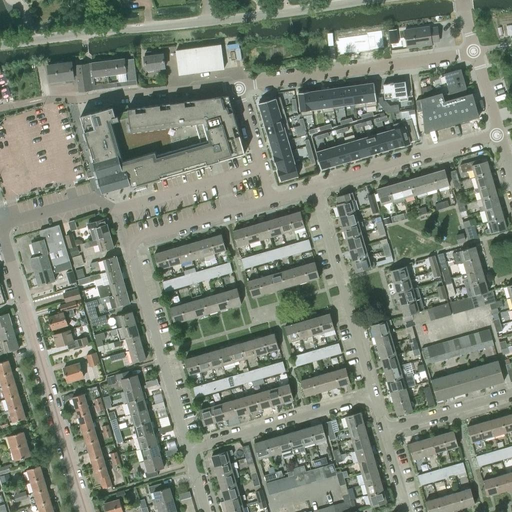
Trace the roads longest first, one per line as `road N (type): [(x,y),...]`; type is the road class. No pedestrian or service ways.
road 1 (residential): [(0,45),(379,0)]
road 2 (residential): [(187,448),(126,242),(231,212)]
road 3 (residential): [(83,511),(5,242)]
road 4 (residential): [(237,87),(474,52)]
road 5 (residential): [(0,226),(98,198),(116,210),(222,179)]
road 6 (residential): [(374,398),(312,187)]
road 7 (residential): [(312,187),(499,135)]
road 8 (residential): [(187,448),(374,398)]
road 9 (residential): [(46,99),(237,87)]
road 10 (residential): [(382,432),(511,395)]
